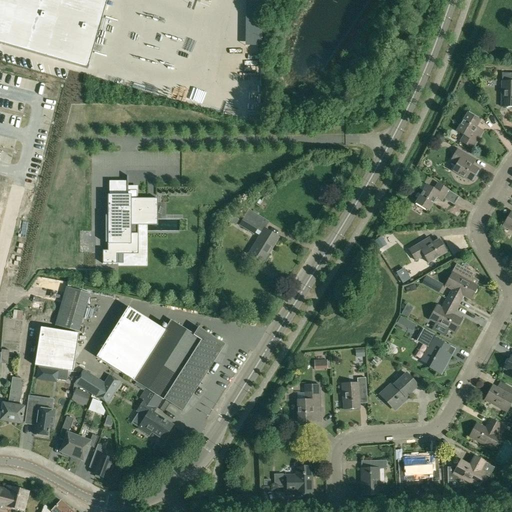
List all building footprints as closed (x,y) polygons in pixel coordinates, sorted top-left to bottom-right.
[(0,0),(0,43),(87,69),(107,0),(0,0)] [(128,83),(118,83),(118,106),(216,105),(216,88),(216,84),(212,84),(212,89),(210,89),(210,86),(205,87),(205,83),(222,83),(222,77),(190,78),(190,73),(128,74),(128,83)] [(511,81),(501,82),(501,107),(511,107),(511,81)] [(472,149),(479,138),(471,133),(479,120),(467,113),(456,131),(464,136),(460,141),(472,149)] [(470,182),(478,169),(465,161),(469,156),(458,149),(451,160),(457,164),(452,171),(470,182)] [(0,181),(0,248),(16,186),(0,181)] [(426,185),(415,203),(428,210),(436,198),(441,201),(443,198),(448,190),(437,184),(433,189),(426,185)] [(103,251),(103,264),(123,264),(123,254),(138,254),(138,225),(157,225),(157,198),(137,198),(137,191),(127,191),(127,195),(108,195),(108,251),(103,251)] [(268,255),(279,237),(260,226),(264,219),(248,209),(239,225),(254,235),(257,230),(262,233),(249,254),(263,263),(264,261),(266,263),(270,256),(268,255)] [(241,216),(233,211),(227,220),(236,225),(241,216)] [(511,212),(503,225),(511,230),(511,212)] [(428,263),(446,252),(439,239),(426,247),(422,242),(409,250),(415,260),(423,255),(428,263)] [(474,274),(456,264),(445,286),(453,290),(448,300),(458,305),(463,295),(470,299),(477,286),(469,282),(474,274)] [(426,276),(421,285),(431,290),(435,281),(426,276)] [(89,294),(66,288),(55,326),(79,332),(89,294)] [(41,311),(44,300),(34,297),(31,308),(41,311)] [(429,319),(437,324),(433,330),(444,336),(448,330),(454,333),(461,320),(452,315),(458,305),(448,300),(443,309),(436,306),(429,319)] [(128,307),(97,356),(136,382),(135,384),(145,391),(141,397),(145,400),(157,407),(162,398),(183,411),(225,344),(199,328),(194,335),(171,321),(165,330),(128,307)] [(23,312),(14,311),(13,320),(22,321),(23,312)] [(79,334),(41,328),(34,366),(73,372),(79,334)] [(420,360),(421,361),(429,366),(428,368),(441,374),(455,349),(434,338),(435,336),(423,329),(416,341),(428,347),(420,360)] [(8,364),(9,350),(1,350),(0,364),(8,364)] [(511,356),(510,356),(503,368),(508,371),(506,375),(511,378),(511,356)] [(327,360),(314,360),(315,369),(331,368),(331,361),(327,361),(327,360)] [(120,382),(110,376),(104,385),(82,371),(75,382),(107,402),(120,382)] [(394,410),(403,401),(403,400),(402,399),(417,385),(406,373),(397,381),(396,379),(380,394),(394,410)] [(0,420),(11,422),(17,383),(15,383),(16,378),(12,377),(8,404),(3,403),(0,420)] [(22,424),(25,407),(19,406),(24,379),(16,378),(15,383),(17,383),(11,422),(22,424)] [(359,395),(367,395),(365,378),(357,378),(358,383),(342,384),(344,410),(360,408),(359,395)] [(297,422),(313,422),(312,406),(320,406),(319,385),(304,385),(304,400),(297,400),(297,422)] [(511,388),(507,385),(503,391),(492,385),(484,400),(506,412),(511,401),(511,388)] [(75,389),(71,400),(81,404),(85,393),(75,389)] [(102,401),(92,398),(88,409),(104,415),(105,410),(101,403),(102,401)] [(49,430),(49,427),(52,428),(55,411),(39,409),(40,402),(28,400),(25,419),(36,420),(34,435),(48,437),(48,433),(49,433),(50,431),(49,430)] [(157,407),(145,400),(138,412),(146,417),(139,429),(148,435),(151,431),(164,439),(172,426),(153,413),(157,407)] [(73,419),(67,417),(59,439),(63,440),(64,443),(61,452),(63,453),(62,455),(71,458),(79,437),(68,432),(73,419)] [(496,434),(501,425),(490,419),(485,428),(476,423),(469,437),(494,450),(501,437),(496,434)] [(90,441),(79,437),(71,458),(80,461),(81,460),(83,460),(88,446),(94,448),(98,437),(93,435),(90,441)] [(98,460),(92,474),(96,476),(95,477),(103,480),(103,479),(107,480),(110,472),(111,472),(114,466),(112,465),(114,460),(101,455),(104,447),(98,445),(93,459),(98,460)] [(489,477),(494,468),(485,463),(486,462),(474,456),(469,465),(460,460),(456,467),(448,467),(448,480),(453,480),(461,479),(461,478),(479,487),(485,475),(489,477)] [(404,468),(398,468),(400,486),(405,485),(406,494),(420,493),(419,474),(431,474),(431,480),(439,480),(438,465),(431,466),(430,457),(403,458),(404,468)] [(378,468),(386,468),(386,460),(370,461),(370,468),(361,468),(362,495),(379,495),(378,468)] [(297,493),(312,493),(311,464),(297,465),(297,476),(285,476),(285,492),(297,491),(297,493)] [(23,511),(28,492),(11,488),(11,491),(0,488),(0,509),(5,511),(7,506),(23,511)] [(44,507),(41,511),(69,511),(71,510),(61,501),(52,511),(45,505),(44,507)]
